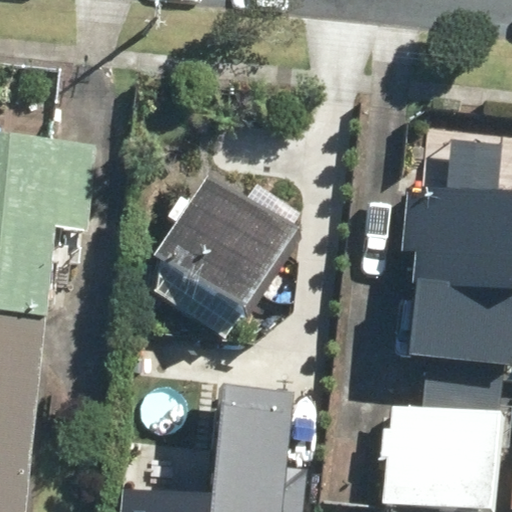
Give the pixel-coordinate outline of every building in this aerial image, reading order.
[(68,146),(0,141),(0,311),(55,316),(68,146)] [(225,353),(308,220),(222,166),(139,299),(225,353)] [(396,405),(384,511),(486,511),(501,372),(511,373),(511,360),(511,297),(504,297),(511,226),(511,202),(411,191),(403,257),(412,258),(401,353),(427,355),(421,408),(396,405)] [(40,511),(54,335),(0,331),(0,511),(40,511)] [(273,511),(283,397),(216,391),(207,503),(120,496),(119,511),(273,511)]
